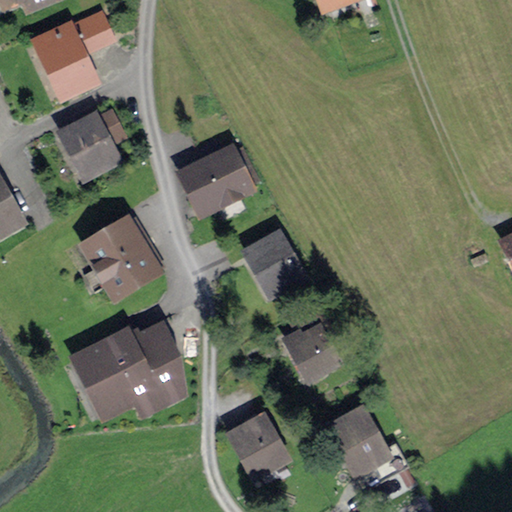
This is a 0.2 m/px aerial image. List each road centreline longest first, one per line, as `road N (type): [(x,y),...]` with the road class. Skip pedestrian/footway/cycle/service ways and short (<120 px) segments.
road 1 (residential): [(231,511),(221,502),(195,271),(161,165),(144,51),(148,0)]
road 2 (track): [(472,208),(389,0)]
